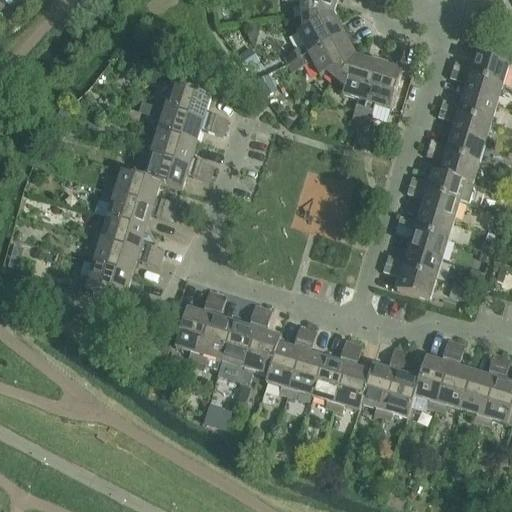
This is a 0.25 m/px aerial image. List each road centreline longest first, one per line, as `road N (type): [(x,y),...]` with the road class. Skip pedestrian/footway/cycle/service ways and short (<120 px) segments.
road 1 (residential): [(354,323),(201,274),(237,121)]
road 2 (residential): [(441,41),(354,323)]
road 3 (unclassified): [(145,511),(0,436)]
road 4 (residential): [(511,347),(435,325),(403,335),(354,323)]
